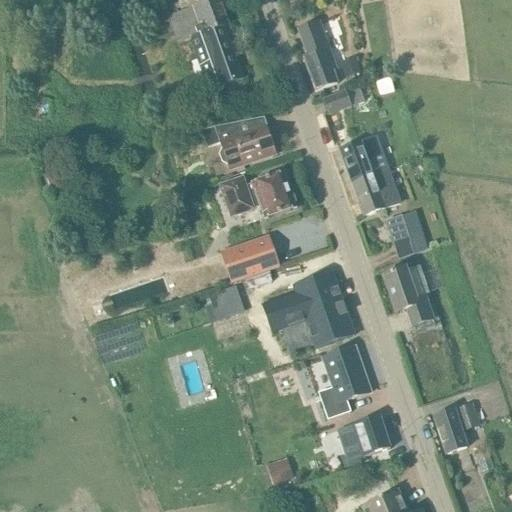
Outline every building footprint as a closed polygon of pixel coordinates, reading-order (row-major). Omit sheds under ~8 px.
[(209,93),(243,81),(225,28),(229,27),(219,0),(217,0),(189,10),(190,11),(169,19),(179,45),(191,41),(209,93)] [(297,30),(307,59),(304,61),(315,93),(337,86),(325,53),(329,52),(318,23),(297,30)] [(354,58),(339,64),(345,80),(360,74),(354,58)] [(359,89),(346,93),(351,108),(364,104),(365,104),(359,89)] [(328,117),(351,108),(346,93),(323,102),(328,117)] [(207,150),(210,149),(221,145),(223,150),(219,156),(222,165),(229,167),(242,162),(243,166),(276,155),(268,130),(243,139),(238,124),(201,132),(207,150)] [(376,139),(340,152),(351,185),(387,172),(376,139)] [(55,160),(39,166),(49,194),(65,188),(55,160)] [(363,218),(384,210),(400,205),(388,172),(372,178),(372,177),(351,185),(363,218)] [(254,210),(261,207),(266,221),(296,210),(283,175),(253,185),(254,186),(246,189),(243,180),(220,188),(231,219),(254,211),(254,210)] [(400,218),(386,223),(393,244),(398,260),(413,255),(415,255),(417,254),(421,253),(424,252),(425,252),(428,251),(427,250),(417,217),(416,213),(413,214),(407,216),(402,217),(400,218)] [(220,255),(230,286),(279,271),(269,239),(220,255)] [(405,270),(384,277),(396,313),(406,310),(411,327),(412,327),(415,336),(435,329),(432,320),(434,319),(426,296),(429,296),(428,292),(421,274),(419,267),(405,270)] [(297,297),(264,308),(273,334),(306,323),(316,351),(354,338),(332,276),(328,278),(294,289),(297,297)] [(354,350),(321,362),(325,372),(331,388),(335,401),(337,405),(324,410),(329,422),(351,414),(347,404),(348,403),(371,395),(354,350)] [(277,374),(271,376),(267,362),(252,367),(256,381),(255,381),(258,394),(264,392),(267,400),(284,395),(277,374)] [(466,449),(461,434),(480,428),(473,406),(433,419),(445,457),(466,449)] [(353,427),(336,433),(344,458),(341,459),(345,470),(365,463),(364,459),(390,451),(380,418),(353,427)] [(286,460),(266,467),(272,487),(293,481),(286,460)] [(421,511),(420,511),(405,511),(398,493),(362,508),(363,511),(421,511)]
